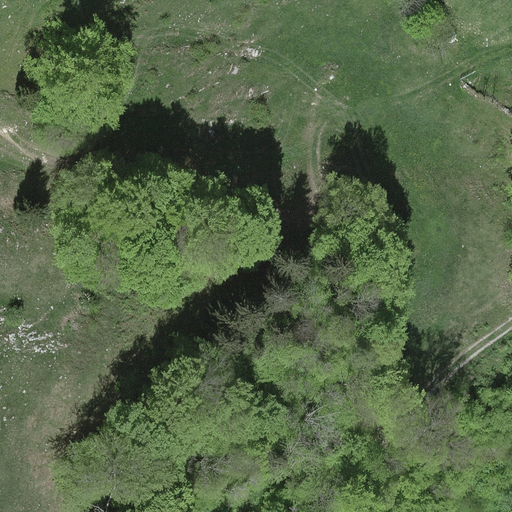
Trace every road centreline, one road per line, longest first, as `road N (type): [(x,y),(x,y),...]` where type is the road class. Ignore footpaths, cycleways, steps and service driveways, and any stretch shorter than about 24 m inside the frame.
road 1 (track): [(511,48),(361,114),(356,145),(380,227),(383,331),(402,415)]
road 2 (track): [(375,451),(466,354),(511,322)]
